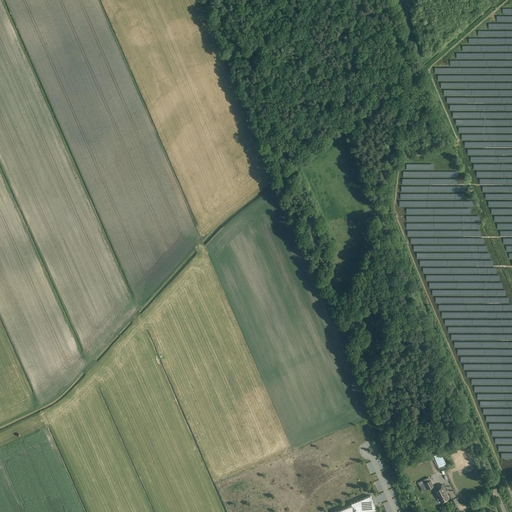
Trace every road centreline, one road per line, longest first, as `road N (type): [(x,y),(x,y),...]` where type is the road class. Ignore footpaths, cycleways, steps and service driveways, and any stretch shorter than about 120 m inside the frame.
road 1 (unclassified): [(504,511),(379,213),(411,0)]
road 2 (track): [(400,67),(344,97),(286,90),(243,58),(211,0)]
road 3 (track): [(379,213),(344,335)]
